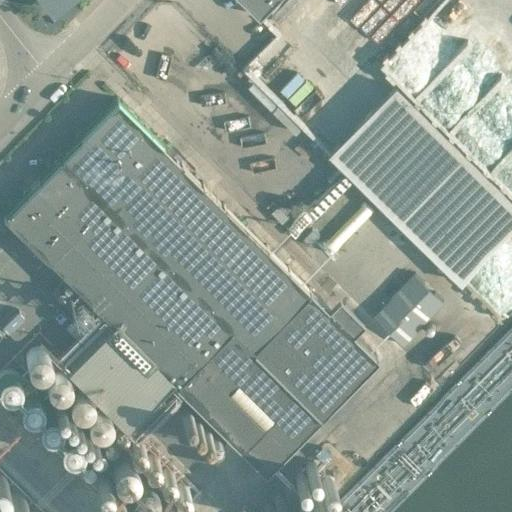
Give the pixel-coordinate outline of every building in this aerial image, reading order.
[(250,0),(260,9),(269,0),(250,0)] [(327,302),(309,285),(115,94),(0,210),(262,467),(375,352),(350,328),(361,317),(336,292),(327,302)] [(373,369),(393,391),(421,365),(401,344),(373,369)] [(66,440),(71,454),(87,448),(69,400),(45,409),(57,443),(66,440)] [(0,502),(9,511),(55,511),(50,497),(29,476),(27,472),(20,464),(14,467),(8,453),(0,444),(0,502)] [(122,483),(121,511),(154,511),(155,510),(168,511),(169,485),(122,483)]
